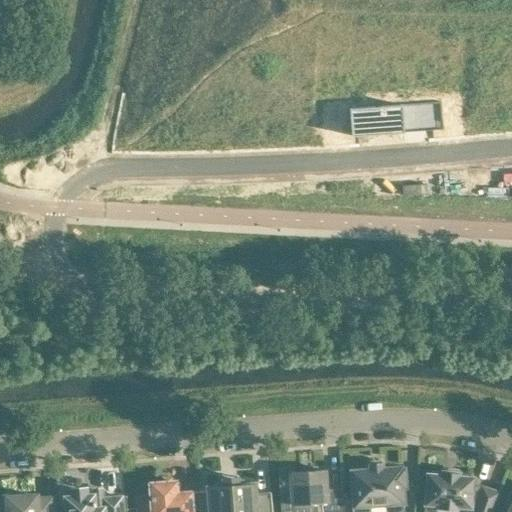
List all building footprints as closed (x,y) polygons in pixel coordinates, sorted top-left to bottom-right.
[(441,101),(349,108),(351,135),(443,128),(441,101)] [(369,468),(351,470),(352,490),(353,511),(402,511),(402,502),(404,502),(402,486),(405,486),(404,467),(401,468),(401,466),(383,467),(383,462),(368,463),(369,468)] [(293,511),(293,504),(313,502),(313,511),(344,511),(342,487),(326,489),(324,469),(313,470),(312,465),(302,466),(302,471),(291,471),(291,469),(279,470),(281,511),(293,511)] [(425,493),(425,503),(439,504),(439,508),(439,511),(441,511),(451,511),(453,511),(452,511),(491,511),(492,510),(499,491),(482,485),(473,485),(473,476),(459,475),(459,472),(442,470),(441,474),(427,473),(425,493)] [(137,495),(138,511),(192,511),(190,491),(177,492),(176,480),(150,482),(151,494),(137,495)] [(238,484),(238,482),(223,483),(223,485),(208,486),(209,511),(271,511),(270,491),(255,493),(254,482),(238,484)] [(70,495),(64,495),(65,511),(123,511),(122,495),(104,497),(102,497),(103,499),(95,500),(94,493),(93,493),(88,493),(87,485),(69,486),(70,495)] [(36,499),(35,494),(27,495),(26,492),(1,494),(2,502),(0,501),(0,511),(51,511),(50,498),(36,499)]
